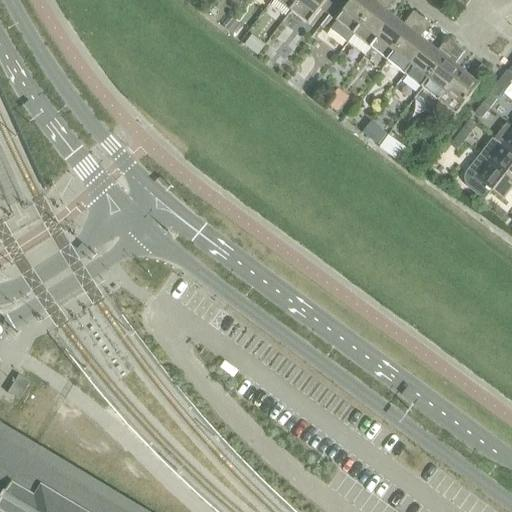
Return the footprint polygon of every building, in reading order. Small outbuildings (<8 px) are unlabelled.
[(275,0),(291,12),(300,0),(275,0)] [(300,0),(291,12),(308,26),(321,10),(328,16),(339,1),(337,0),(300,0)] [(354,36),(382,0),(353,0),(348,8),(339,1),(328,16),(336,22),(330,30),(348,44),(354,36)] [(382,0),(354,36),(371,49),(394,19),(386,12),(396,0),(382,0)] [(403,26),(394,19),(371,49),(388,63),(422,19),(414,12),(403,26)] [(422,19),(388,63),(405,76),(429,46),(420,39),(431,26),(422,19)] [(437,52),(429,46),(405,76),(422,89),(456,46),(448,39),(437,52)] [(456,46),(422,89),(439,102),(463,72),(454,66),(465,52),(456,46)] [(457,116),(491,73),(482,66),(471,79),(463,72),(439,102),(457,116)] [(511,77),(507,73),(499,83),(506,88),(511,80),(511,77)] [(489,95),(482,105),(489,110),(496,100),(489,95)] [(482,105),(474,114),(481,120),(489,110),(482,105)] [(511,128),(507,125),(494,141),(511,154),(511,128)] [(465,127),(457,137),(464,142),(471,132),(465,127)] [(457,137),(450,146),(456,151),(464,142),(457,137)] [(511,154),(494,141),(493,139),(480,156),(511,180),(511,154)] [(511,190),(511,180),(480,156),(467,173),(466,174),(465,176),(464,178),(464,180),(465,183),(465,185),(466,186),(467,188),(469,190),(484,201),(492,192),(503,201),(511,190)] [(17,376),(6,394),(18,401),(29,383),(17,376)] [(150,511),(30,442),(12,431),(0,423),(0,476),(6,480),(11,484),(35,498),(42,487),(50,492),(52,489),(57,491),(55,495),(84,511),(85,511),(87,510),(90,511),(150,511)] [(35,498),(11,484),(0,502),(0,511),(1,511),(90,511),(87,510),(85,511),(84,511),(55,495),(57,491),(52,489),(50,492),(42,487),(35,498)]
